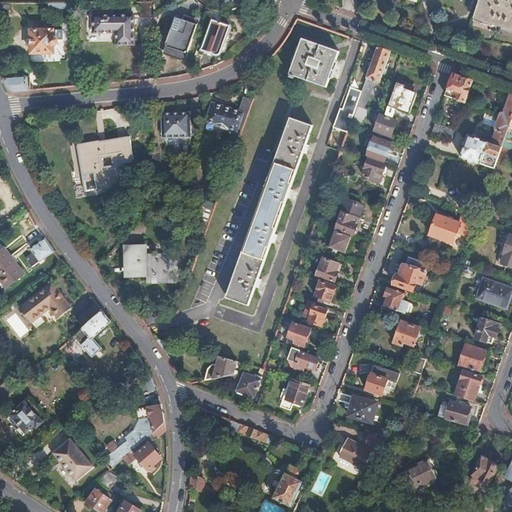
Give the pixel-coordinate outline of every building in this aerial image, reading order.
[(511,0),(482,0),(477,17),(511,28),(511,0)] [(154,17),(154,1),(140,1),(140,18),(154,17)] [(73,10),(73,2),(48,3),(48,10),(73,10)] [(0,14),(9,14),(9,3),(0,3),(0,14)] [(133,14),(93,15),(93,32),(115,32),(115,44),(134,44),(133,14)] [(198,23),(177,16),(164,53),(172,56),(175,51),(186,55),(198,23)] [(231,26),(213,19),(203,48),(222,54),(231,26)] [(55,37),(55,30),(32,30),(31,53),(54,53),(54,45),(56,44),(57,44),(58,43),(58,39),(57,39),(55,37)] [(338,51),(302,38),(290,74),(326,86),(338,51)] [(391,51),(378,47),(367,78),(374,80),(380,82),(391,51)] [(446,95),(465,102),(473,80),(454,73),(446,95)] [(30,87),(30,78),(6,81),(6,84),(8,87),(9,89),(11,91),(14,92),(17,92),(22,92),(28,91),(27,87),(30,87)] [(374,80),(367,78),(358,104),(365,107),(374,80)] [(407,85),(398,82),(390,105),(410,113),(416,94),(405,90),(407,85)] [(511,118),(511,93),(510,93),(510,95),(508,95),(504,104),(506,105),(504,110),(504,111),(503,114),(502,113),(501,115),(511,119),(511,118)] [(241,135),(251,103),(243,100),(237,113),(212,105),(206,122),(217,126),(216,128),(227,132),(228,131),(241,135)] [(355,112),(357,106),(346,102),(340,117),(338,116),(334,126),(336,127),(348,131),(350,126),(355,112)] [(365,107),(358,104),(357,106),(355,112),(362,114),(365,107)] [(498,128),(492,143),(502,147),(503,144),(511,119),(501,115),(487,110),(484,117),(498,123),(496,128),(498,128)] [(191,112),(164,112),(164,136),(191,135),(191,112)] [(397,120),(381,115),(376,131),(391,136),(397,120)] [(511,118),(511,119),(503,144),(510,147),(511,147),(511,144),(511,118)] [(311,126),(291,119),(229,295),(249,302),(311,126)] [(436,123),(433,131),(451,137),(453,136),(455,130),(436,123)] [(468,135),(461,156),(494,168),(496,162),(502,147),(492,143),(468,135)] [(105,137),(84,139),(86,171),(98,170),(98,186),(122,184),(121,162),(107,162),(106,154),(115,154),(115,159),(137,158),(135,137),(115,138),(115,142),(105,143),(105,138),(105,137)] [(386,152),(390,140),(383,138),(382,142),(385,143),(383,151),(386,152)] [(388,153),(386,152),(383,151),(385,143),(382,142),(374,139),(369,155),(385,161),(388,153)] [(496,162),(503,165),(510,147),(503,144),(502,147),(496,162)] [(386,165),(368,159),(363,175),(380,181),(386,165)] [(494,168),(490,180),(497,182),(503,165),(496,162),(494,168)] [(477,193),(463,189),(461,195),(475,200),(477,193)] [(474,202),(461,197),(459,205),(472,209),(474,202)] [(341,212),(342,212),(336,228),(353,234),(359,218),(358,218),(363,205),(346,199),(341,212)] [(470,236),(476,219),(478,214),(464,209),(459,221),(438,213),(430,234),(453,242),(458,231),(470,236)] [(351,236),(333,230),(328,245),(346,252),(351,236)] [(511,234),(510,234),(503,254),(505,254),(502,263),(511,266),(511,234)] [(33,266),(55,251),(46,239),(32,248),(34,251),(36,253),(30,257),(28,258),(33,266)] [(25,273),(4,248),(0,251),(0,275),(9,287),(25,273)] [(174,254),(145,254),(145,248),(127,248),(128,274),(153,275),(153,279),(175,278),(174,254)] [(429,263),(410,256),(406,264),(405,264),(403,271),(399,270),(395,283),(419,292),(422,284),(423,284),(427,273),(426,272),(429,263)] [(339,272),(341,264),(323,258),(317,275),(338,282),(341,273),(339,272)] [(473,271),(474,267),(464,264),(463,268),(465,271),(469,272),(473,271)] [(511,293),(511,288),(484,279),(478,298),(507,308),(511,293)] [(336,286),(321,281),(316,296),(330,301),(336,286)] [(71,308),(52,284),(21,308),(32,322),(51,307),(60,318),(71,308)] [(406,293),(390,287),(383,304),(405,312),(409,302),(403,300),(406,293)] [(84,327),(102,310),(100,308),(96,304),(78,320),(84,327)] [(328,310),(314,304),(313,307),(308,305),(304,316),(309,318),(308,321),(322,326),(328,310)] [(102,348),(94,338),(112,321),(110,319),(102,310),(84,327),(75,335),(94,356),(102,348)] [(501,325),(483,318),(476,338),(492,343),(494,337),(496,337),(501,325)] [(421,328),(401,320),(393,342),(403,345),(404,342),(414,346),(421,328)] [(311,328),(294,322),(289,338),(296,340),(295,343),(304,346),(311,328)] [(179,353),(181,346),(156,339),(161,347),(165,353),(179,353)] [(490,354),(466,346),(459,364),(479,371),(481,364),(486,365),(490,354)] [(301,349),(293,347),(287,363),(296,366),(297,363),(296,362),(301,349)] [(309,355),(310,353),(301,349),(296,362),(297,363),(296,366),(296,367),(304,370),(305,368),(308,369),(309,367),(315,369),(319,359),(309,355)] [(416,355),(411,370),(421,373),(426,359),(416,355)] [(235,370),(238,362),(225,358),(219,357),(217,364),(214,364),(212,366),(210,368),(206,381),(220,378),(238,374),(239,374),(235,370)] [(267,360),(264,368),(278,372),(280,364),(267,360)] [(400,373),(376,364),(372,373),(366,388),(382,394),(387,379),(397,383),(400,373)] [(464,371),(456,395),(474,401),(482,377),(464,371)] [(253,397),(260,379),(244,373),(239,374),(238,374),(235,375),(236,378),(240,379),(236,391),(253,397)] [(0,403),(16,389),(8,379),(0,386),(0,403)] [(303,404),(310,386),(293,380),(288,393),(286,392),(281,406),(292,410),(295,402),(303,404)] [(377,404),(354,397),(349,415),(372,422),(377,404)] [(31,398),(12,415),(27,433),(37,423),(40,427),(49,418),(31,398)] [(441,401),(436,417),(466,426),(471,407),(450,402),(449,403),(441,401)] [(164,417),(162,407),(161,404),(135,409),(138,420),(134,429),(126,436),(129,440),(108,459),(115,466),(124,458),(145,439),(152,433),(165,422),(164,417)] [(410,439),(416,430),(414,425),(404,420),(395,437),(404,442),(410,439)] [(157,438),(166,430),(166,427),(165,422),(152,433),(157,438)] [(271,436),(236,422),(233,429),(269,442),(271,436)] [(383,445),(388,437),(368,430),(365,440),(383,445)] [(93,467),(70,439),(53,453),(77,481),(93,467)] [(145,439),(124,458),(130,464),(138,457),(149,470),(162,458),(145,439)] [(364,468),(372,451),(347,439),(339,455),(364,468)] [(15,466),(4,453),(0,456),(0,470),(5,475),(15,466)] [(489,483),(498,465),(482,458),(474,475),(474,476),(472,481),(474,484),(481,487),(484,486),(486,482),(489,483)] [(432,471),(427,460),(407,470),(412,479),(411,480),(416,488),(437,478),(436,476),(437,473),(436,471),(432,471)] [(292,505),(304,481),(298,477),(301,470),(290,464),(287,471),(286,472),(273,498),(291,507),(292,505)] [(109,491),(117,477),(117,476),(108,472),(96,483),(109,491)] [(204,485),(204,479),(192,474),(191,486),(214,497),(216,491),(204,485)] [(103,511),(111,500),(96,490),(88,503),(97,509),(96,511),(103,511)] [(142,511),(143,511),(126,501),(119,511),(142,511)]
